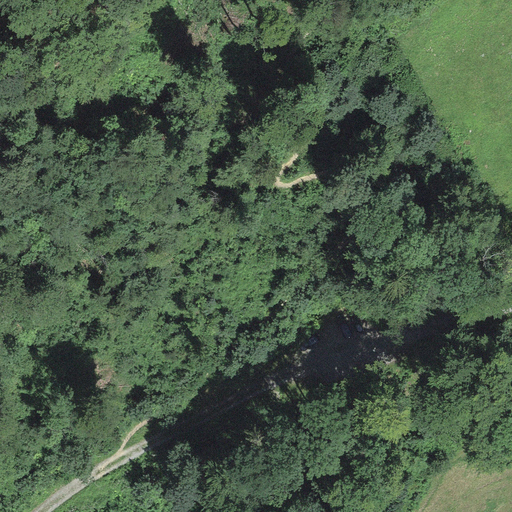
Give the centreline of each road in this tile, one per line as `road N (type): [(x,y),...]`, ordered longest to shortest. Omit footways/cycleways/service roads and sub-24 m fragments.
road 1 (track): [(123,456),(337,355)]
road 2 (unclassified): [(337,355),(511,304)]
